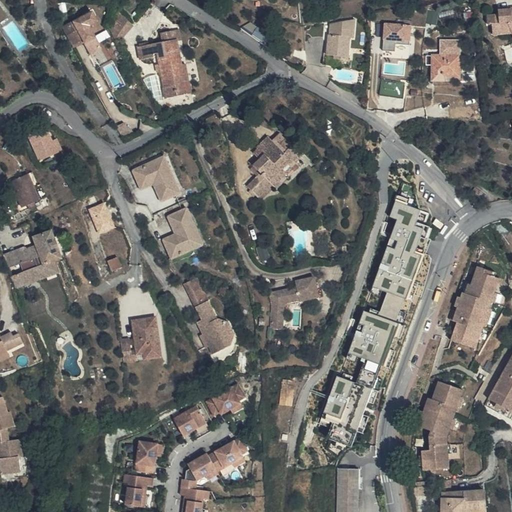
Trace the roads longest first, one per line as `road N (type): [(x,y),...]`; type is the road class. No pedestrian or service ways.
road 1 (residential): [(281,67),(123,149),(99,146),(47,97),(28,98),(0,122)]
road 2 (tertiary): [(475,221),(441,267),(389,423),(396,511)]
road 3 (residential): [(475,221),(377,123),(281,67)]
road 4 (residential): [(281,67),(178,0)]
